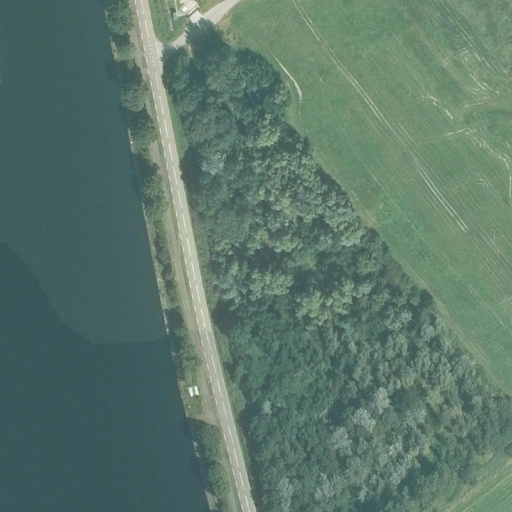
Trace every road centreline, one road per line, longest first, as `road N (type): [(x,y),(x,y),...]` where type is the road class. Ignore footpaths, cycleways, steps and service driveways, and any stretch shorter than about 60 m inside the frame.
road 1 (tertiary): [(249,511),(151,52)]
road 2 (trunk): [(0,95),(285,42),(446,0)]
road 3 (trunk): [(286,0),(0,54)]
